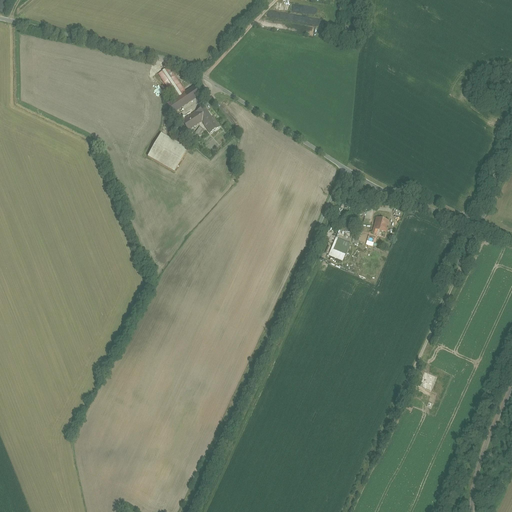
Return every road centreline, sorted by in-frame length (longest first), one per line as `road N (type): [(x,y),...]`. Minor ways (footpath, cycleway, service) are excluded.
road 1 (unclassified): [(0,17),(171,60),(345,168)]
road 2 (unclassified): [(186,511),(345,168)]
road 3 (track): [(477,226),(348,511)]
road 4 (unclassified): [(345,168),(406,201),(511,238)]
